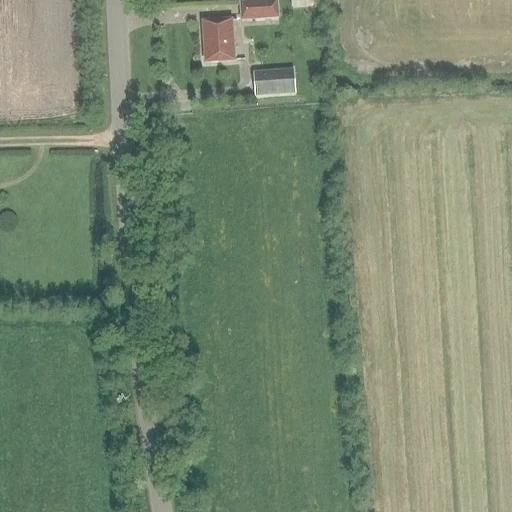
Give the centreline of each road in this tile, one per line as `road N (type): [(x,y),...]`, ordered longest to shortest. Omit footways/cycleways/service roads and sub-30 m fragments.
road 1 (tertiary): [(160,511),(137,338),(114,0)]
road 2 (track): [(121,139),(0,141)]
